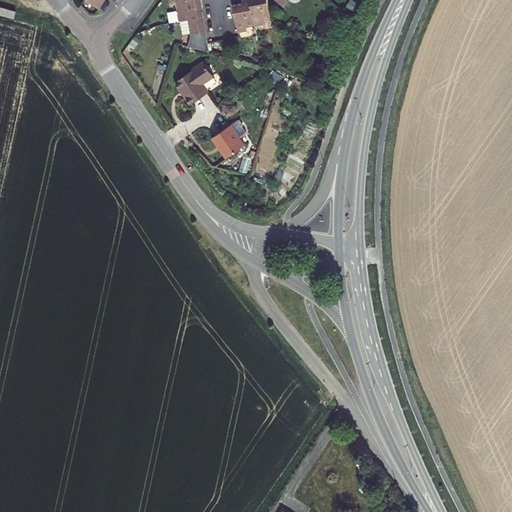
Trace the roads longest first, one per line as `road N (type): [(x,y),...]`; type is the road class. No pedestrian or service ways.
road 1 (secondary): [(440,511),(379,355),(360,248)]
road 2 (secondary): [(360,248),(370,113),(408,0)]
road 3 (secondary): [(350,328),(377,414),(430,511)]
road 4 (tertiary): [(194,198),(90,42)]
road 5 (residential): [(253,259),(269,306),(347,403)]
road 6 (secondary): [(396,0),(348,132)]
road 7 (secondary): [(348,132),(318,202),(271,233)]
